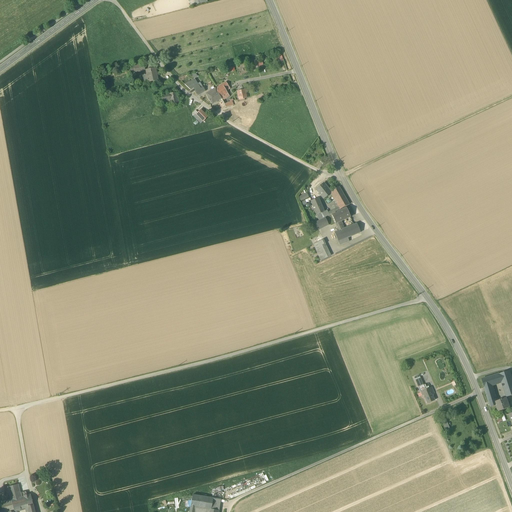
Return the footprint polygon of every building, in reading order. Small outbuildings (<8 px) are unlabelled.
[(134,66),(135,72),(145,70),(143,64),(134,66)] [(146,70),(148,82),(157,80),(155,68),(146,70)] [(195,91),(200,88),(198,85),(195,79),(185,84),(190,90),(193,88),(195,91)] [(227,93),(226,91),(225,89),(226,88),(229,87),(226,82),(215,89),(221,97),(227,93)] [(195,91),(198,95),(205,91),(202,87),(200,88),(195,91)] [(212,104),(221,98),(221,97),(215,89),(206,94),(212,104)] [(237,92),(239,100),(246,98),(245,90),(237,92)] [(169,100),(170,104),(179,103),(176,92),(168,94),(169,100)] [(158,96),(159,102),(169,100),(168,94),(158,96)] [(196,114),(203,121),(208,117),(200,110),(198,113),(196,114)] [(203,121),(196,114),(194,116),(201,123),(203,121)] [(322,197),(323,199),(330,194),(332,193),(332,192),(324,183),(316,190),(322,197)] [(330,194),(338,207),(328,213),(329,215),(340,210),(349,204),(339,187),(332,192),(332,193),(330,194)] [(311,202),(317,215),(324,212),(319,199),(311,202)] [(332,215),(336,224),(341,221),(350,217),(346,208),(332,215)] [(317,215),(319,220),(329,215),(328,213),(327,211),(324,212),(317,215)] [(325,219),(315,223),(318,230),(328,226),(325,219)] [(341,221),(336,224),(335,224),(338,231),(344,228),(341,221)] [(352,225),(344,228),(338,231),(334,233),(338,242),(347,238),(360,233),(357,224),(352,225)] [(313,244),(316,252),(326,247),(323,240),(313,244)] [(316,252),(321,261),(331,256),(329,252),(326,247),(316,252)] [(511,378),(510,371),(500,374),(502,382),(506,396),(508,397),(511,395),(511,378)] [(492,385),(502,382),(500,374),(482,379),(484,388),(492,385)] [(423,385),(420,378),(415,380),(418,387),(423,385)] [(429,388),(425,390),(421,392),(422,396),(423,395),(427,404),(434,401),(431,395),(434,393),(431,387),(429,388)] [(444,391),(446,396),(455,392),(453,388),(444,391)] [(496,399),(493,389),(485,391),(488,401),(496,399)] [(506,397),(496,401),(497,405),(499,409),(509,404),(506,397)] [(495,406),(497,405),(496,401),(496,399),(488,401),(490,407),(495,406)] [(13,495),(14,500),(21,498),(20,497),(20,495),(18,485),(10,487),(11,491),(9,491),(10,496),(13,495)] [(28,507),(28,511),(34,511),(30,495),(25,497),(28,507)] [(192,495),(190,506),(189,511),(194,511),(195,508),(208,510),(208,509),(211,509),(219,511),(220,499),(213,498),(192,495)] [(14,511),(16,511),(28,507),(25,497),(21,498),(14,500),(11,500),(14,511)] [(9,511),(14,511),(11,500),(1,503),(3,511),(9,511)]
